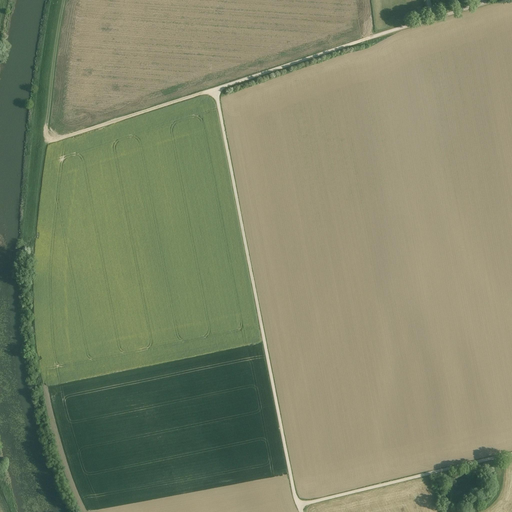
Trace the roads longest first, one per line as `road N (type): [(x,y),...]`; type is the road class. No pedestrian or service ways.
road 1 (track): [(300,511),(215,89),(494,0)]
road 2 (track): [(296,505),(511,454)]
road 3 (track): [(215,89),(50,142),(47,135)]
